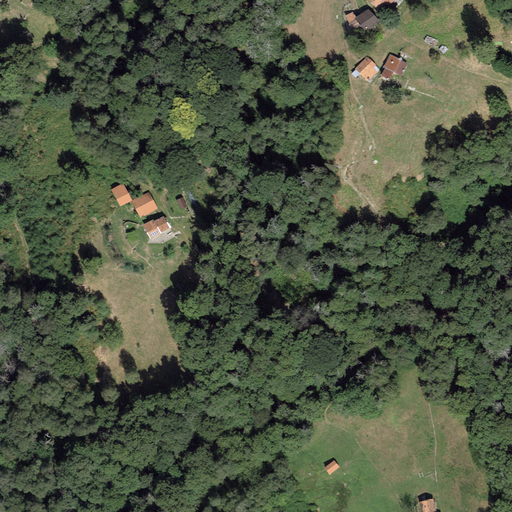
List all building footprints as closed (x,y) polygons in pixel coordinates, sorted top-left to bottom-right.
[(368,0),(378,11),(389,0),(368,0)] [(375,25),(367,12),(353,21),(362,34),(375,25)] [(405,65),(389,55),(380,69),(384,72),(379,79),(385,83),(390,74),(396,78),(405,65)] [(373,67),(365,59),(352,70),(364,83),(374,74),(370,70),(373,67)] [(130,202),(122,185),(109,192),(118,209),(130,202)] [(156,208),(148,194),(131,204),(139,218),(156,208)] [(169,230),(163,218),(143,228),(149,239),(169,230)] [(337,470),(331,462),(320,470),(326,478),(337,470)] [(432,511),(431,501),(418,503),(419,511),(432,511)]
